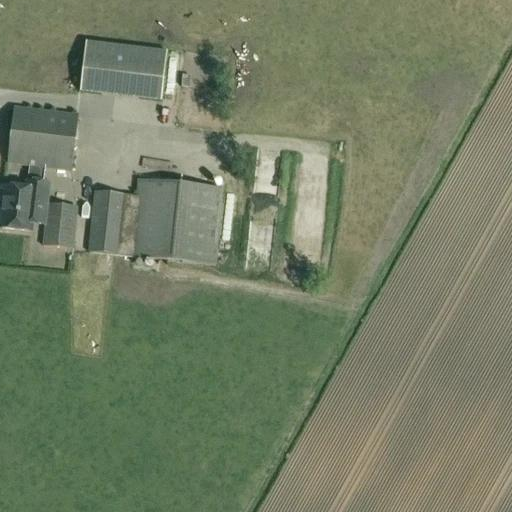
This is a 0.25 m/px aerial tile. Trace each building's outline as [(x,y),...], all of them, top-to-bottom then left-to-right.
[(87,44),(81,95),(161,105),(168,54),(87,44)] [(72,173),(78,117),(15,110),(8,165),(30,168),(27,192),(3,189),(1,203),(5,204),(2,230),(31,234),(32,225),(44,226),(49,186),(43,185),(45,170),(72,173)] [(262,172),(261,201),(281,201),(281,173),(262,172)] [(216,268),(218,250),(234,251),(240,193),(224,191),(224,190),(138,180),(136,197),(95,193),(89,254),(119,258),(216,268)] [(75,251),(79,209),(48,205),(43,248),(75,251)] [(258,221),(274,221),(273,229),(285,229),(285,207),(259,206),(258,221)]
